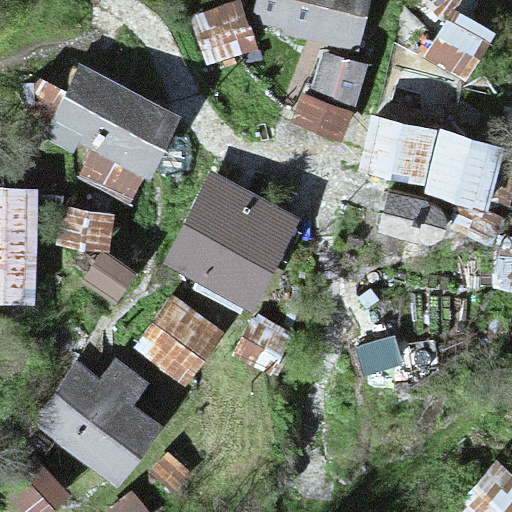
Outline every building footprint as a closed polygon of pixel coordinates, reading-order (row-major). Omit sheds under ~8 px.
[(259,0),(253,28),(354,51),(365,0),(259,0)] [(462,0),(452,0),(429,49),(471,69),(496,16),(462,0)] [(239,9),(189,25),(206,74),(256,57),(239,9)] [(358,76),(314,61),(289,133),(334,148),(358,76)] [(174,113),(78,70),(48,136),(145,179),(174,113)] [(485,133),(363,103),(349,165),(471,194),(485,133)] [(287,216),(205,181),(164,275),(246,310),(287,216)] [(379,181),(367,216),(422,234),(433,200),(379,181)] [(39,193),(0,192),(0,314),(36,315),(39,193)] [(216,337),(169,305),(132,359),(179,391),(216,337)] [(100,383),(76,365),(33,423),(116,484),(157,429),(127,406),(143,385),(114,364),(100,383)] [(46,511),(65,496),(41,469),(11,496),(25,511),(46,511)] [(511,511),(511,489),(493,470),(449,511),(511,511)] [(143,511),(131,496),(110,511),(143,511)]
